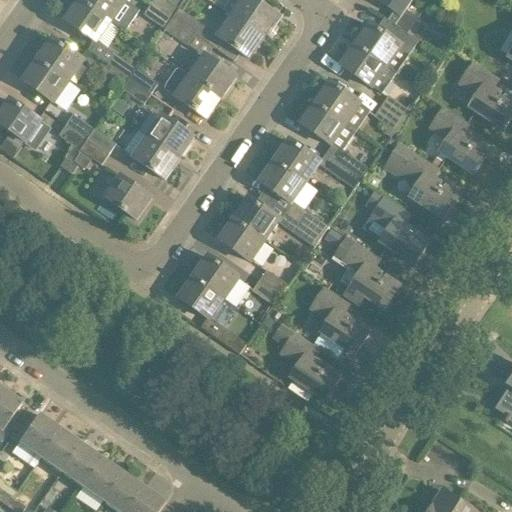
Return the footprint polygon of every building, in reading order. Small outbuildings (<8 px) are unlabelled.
[(121,0),(82,0),(80,3),(111,24),(124,34),(139,12),(121,0)] [(163,0),(155,0),(151,7),(172,22),(180,11),(170,4),(163,0)] [(231,0),(223,12),(233,19),(264,41),(278,19),(256,4),(250,0),(231,0)] [(385,20),(384,22),(417,47),(419,44),(396,28),(414,0),(384,0),(395,13),(388,22),(385,20)] [(111,24),(80,3),(66,23),(97,45),(111,24)] [(165,32),(172,22),(151,7),(143,17),(165,32)] [(180,11),(172,22),(194,36),(201,26),(180,11)] [(215,36),(211,33),(204,43),(234,64),(240,55),(249,61),(264,41),(233,19),(225,31),(221,28),(215,36)] [(187,47),(194,36),(172,22),(165,32),(187,47)] [(371,27),(356,49),(387,70),(401,50),(410,57),(417,47),(384,22),(377,32),(371,27)] [(39,64),(72,87),(87,65),(54,43),(39,64)] [(396,76),(387,70),(356,49),(342,69),(373,90),(382,97),(396,76)] [(108,67),(130,83),(138,72),(116,56),(108,67)] [(180,72),(221,101),(237,80),(206,59),(191,79),(180,72)] [(25,84),(58,107),(72,87),(39,64),(25,84)] [(501,83),(477,67),(473,65),(458,87),(475,99),(469,109),(505,132),(511,121),(511,104),(494,93),(501,83)] [(101,78),(123,93),(130,83),(108,67),(101,78)] [(138,72),(130,83),(152,97),(159,87),(138,72)] [(166,93),(207,122),(221,101),(180,72),(166,93)] [(130,83),(123,93),(144,108),(152,97),(130,83)] [(316,107),(348,130),(363,108),(330,85),(316,107)] [(389,98),(381,109),(403,125),(411,113),(389,98)] [(0,126),(28,145),(42,124),(11,103),(0,119),(0,126)] [(337,148),(329,159),(362,183),(371,171),(346,154),(358,137),(348,130),(316,107),(301,127),(334,150),(336,147),(337,148)] [(403,125),(381,109),(374,120),(396,135),(403,125)] [(490,155),(465,138),(471,128),(443,110),(429,132),(446,144),(439,154),(475,177),(490,155)] [(74,117),(67,128),(88,143),(96,132),(74,117)] [(149,140),(180,161),(194,141),(164,119),(149,140)] [(67,161),(73,165),(88,143),(67,128),(59,138),(75,149),(67,161)] [(96,132),(88,143),(109,158),(117,147),(96,132)] [(180,161),(149,140),(134,161),(165,182),(180,161)] [(73,165),(78,169),(79,170),(88,158),(102,168),(109,158),(88,143),(73,165)] [(290,143),(275,164),(306,186),(317,194),(318,193),(306,185),(320,164),(290,143)] [(416,189),(410,199),(445,222),(460,200),(435,183),(442,173),(414,155),(400,145),(383,171),(399,182),(401,178),(416,189)] [(362,183),(329,159),(322,170),(356,193),(362,183)] [(72,178),(78,169),(73,165),(67,161),(61,169),(72,178)] [(306,186),(275,164),(261,185),(291,206),(306,186)] [(137,223),(152,201),(121,180),(106,201),(137,223)] [(412,218),(386,201),(376,194),(366,210),(376,216),(373,221),(391,233),(382,245),(415,268),(431,245),(405,228),(412,218)] [(280,223),(256,206),(249,202),(235,222),(266,244),(280,223)] [(297,207),(289,217),(322,241),(330,230),(297,207)] [(322,241),(289,217),(282,228),(315,251),(322,241)] [(266,244),(235,222),(220,244),(251,265),(266,244)] [(361,278),(353,290),(346,301),(359,310),(366,299),(386,313),(401,290),(376,273),(382,263),(346,240),(333,260),(343,266),(361,278)] [(209,259),(194,280),(227,304),(242,282),(209,259)] [(260,283),(281,298),(289,288),(267,273),(260,283)] [(227,304),(194,280),(180,301),(208,321),(201,330),(240,358),(248,347),(214,323),(227,304)] [(281,298),(260,283),(253,294),(274,308),(281,298)] [(346,318),(352,309),(324,290),(310,313),(327,324),(320,334),(356,357),(371,335),(346,318)] [(341,380),(316,363),(322,354),(282,327),(272,341),(285,349),(280,358),(299,370),(292,380),(326,402),(341,380)] [(511,385),(509,391),(511,393),(498,414),(511,422),(508,426),(510,428),(511,426),(511,424),(511,385)] [(22,406),(0,391),(0,444),(0,445),(6,437),(3,434),(22,406)] [(38,417),(17,446),(12,454),(34,469),(40,462),(60,433),(38,417)] [(81,447),(60,433),(40,462),(61,476),(81,447)] [(81,447),(61,476),(82,491),(102,462),(81,447)] [(123,476),(102,462),(82,491),(103,505),(123,476)] [(128,511),(143,491),(123,476),(103,505),(112,511),(128,511)] [(0,482),(0,504),(6,509),(13,500),(16,495),(3,486),(4,485),(0,482)] [(161,511),(165,506),(143,491),(128,511),(161,511)] [(470,511),(444,494),(431,511),(470,511)] [(13,500),(6,509),(10,511),(24,511),(26,510),(13,500)]
